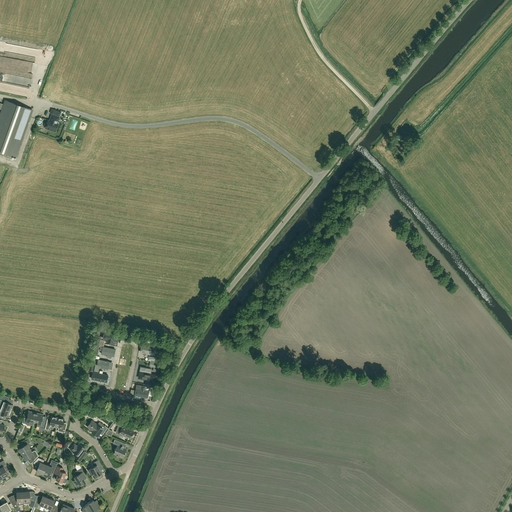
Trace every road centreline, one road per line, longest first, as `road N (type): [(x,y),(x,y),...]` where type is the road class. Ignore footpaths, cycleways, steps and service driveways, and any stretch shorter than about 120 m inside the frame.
road 1 (unclassified): [(319,178),(232,120),(133,126),(52,105)]
road 2 (unclassified): [(157,405),(211,309),(319,178)]
road 3 (unclassified): [(319,178),(470,0)]
road 4 (residential): [(115,476),(73,413),(25,404),(4,443)]
road 5 (residential): [(124,397),(134,347),(124,339),(111,395)]
